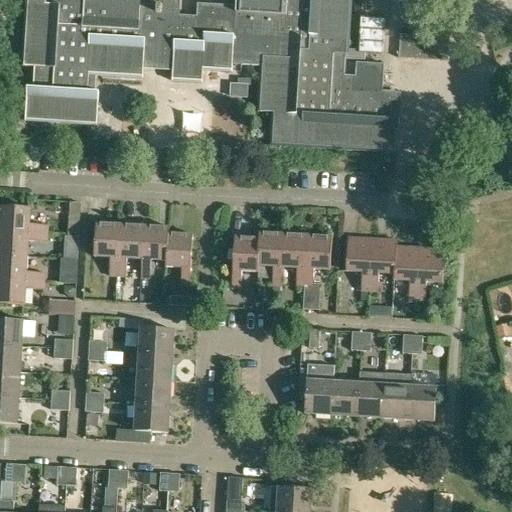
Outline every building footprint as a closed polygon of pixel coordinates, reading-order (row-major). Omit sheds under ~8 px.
[(232,65),(234,37),(195,34),(196,32),(193,32),(194,17),(179,16),(180,0),(26,0),(27,4),(22,67),(35,68),(33,88),(27,88),(25,122),(96,127),(99,92),(94,92),(95,75),(142,79),(143,63),(162,64),(162,67),(173,68),(172,81),(202,83),(203,71),(232,73),(232,65)] [(236,0),(236,7),(197,4),(196,17),(194,17),(193,32),(196,32),(195,34),(234,37),(232,65),(261,67),(257,113),(272,114),(270,146),(389,154),(396,155),(400,93),(381,92),(383,63),(357,62),(356,77),(345,77),(347,56),(349,56),(352,0),(236,0)] [(361,18),(359,54),(383,55),(385,19),(361,18)] [(398,59),(448,62),(449,38),(417,36),(399,35),(398,59)] [(231,97),(233,97),(247,98),(248,85),(231,84),(231,97)] [(0,207),(0,232),(47,235),(48,227),(29,226),(30,209),(0,207)] [(109,278),(117,278),(120,226),(96,225),(94,259),(110,259),(109,278)] [(120,226),(117,278),(126,279),(127,260),(142,261),(143,261),(144,228),(120,226)] [(168,229),(144,228),(143,261),(142,261),(141,280),(150,280),(151,262),(166,262),(167,262),(168,235),(168,229)] [(0,232),(0,256),(27,258),(28,243),(47,244),(47,235),(0,232)] [(192,236),(168,235),(167,262),(166,262),(166,268),(182,269),(181,288),(189,288),(192,236)] [(259,268),(261,235),(260,235),(259,241),(235,239),(232,291),(242,292),(243,274),(259,274),(260,268),(259,268)] [(283,288),(284,270),(283,270),(285,236),(261,235),(259,268),(260,268),(275,269),(274,288),(283,288)] [(297,289),(304,289),(307,289),(310,238),(285,236),(283,270),(284,270),(298,271),(297,289)] [(303,310),(319,311),(320,285),(314,285),(315,271),(332,272),(334,239),(310,238),(307,289),(304,289),(303,310)] [(369,293),(372,241),(348,240),(346,273),(363,274),(362,292),(368,293),(369,293)] [(396,248),(397,248),(397,243),(372,241),(369,293),(378,293),(379,275),(395,276),(396,248)] [(409,302),(417,302),(421,250),(397,248),(396,248),(395,276),(394,282),(410,283),(409,302)] [(417,302),(426,303),(427,284),(443,285),(445,251),(421,250),(417,302)] [(0,256),(0,280),(45,283),(45,275),(27,274),(27,258),(0,256)] [(60,260),(60,272),(77,273),(78,261),(60,260)] [(0,305),(25,306),(26,291),(44,292),(45,283),(0,280),(0,305)] [(64,292),(68,297),(76,297),(76,286),(64,285),(64,292)] [(153,298),(153,306),(163,306),(163,295),(157,295),(153,298)] [(181,298),(181,307),(192,308),(192,299),(181,298)] [(370,306),(369,318),(391,319),(392,307),(370,306)] [(244,315),(245,337),(270,336),(269,314),(244,315)] [(129,320),(128,329),(141,329),(142,321),(129,320)] [(0,347),(21,349),(23,322),(0,321),(0,347)] [(508,325),(496,327),(499,339),(511,336),(508,325)] [(140,355),(172,357),(174,331),(141,329),(140,355)] [(309,349),(319,350),(320,331),(310,331),(309,349)] [(351,351),(361,352),(362,334),(352,333),(351,351)] [(361,352),(370,352),(371,334),(362,334),(361,352)] [(402,354),(412,355),(413,336),(403,336),(402,354)] [(412,355),(422,355),(423,337),(413,336),(412,355)] [(54,351),(72,352),(73,341),(54,340),(54,351)] [(88,352),(107,353),(107,343),(89,342),(88,352)] [(0,373),(20,375),(21,349),(0,347),(0,373)] [(53,360),(71,360),(72,352),(54,351),(53,360)] [(88,361),(106,363),(107,353),(88,352),(88,361)] [(139,381),(171,383),(172,357),(140,355),(139,381)] [(263,365),(246,365),(246,385),(264,384),(263,365)] [(0,399),(18,400),(20,375),(0,373),(0,399)] [(359,386),(357,418),(383,420),(385,387),(384,387),(385,374),(359,373),(359,386)] [(137,407),(170,409),(171,383),(139,381),(137,407)] [(305,415),(331,417),(333,385),(307,383),(305,415)] [(331,417),(357,418),(359,386),(357,386),(333,385),(331,417)] [(383,420),(409,421),(411,389),(385,387),(383,420)] [(409,421),(435,423),(436,391),(411,389),(409,421)] [(51,401),(69,402),(70,392),(52,391),(51,401)] [(85,403),(104,404),(104,394),(86,393),(85,403)] [(0,425),(17,426),(18,400),(0,399),(0,425)] [(50,411),(69,412),(69,402),(51,401),(50,411)] [(85,413),(103,414),(104,404),(85,403),(85,413)] [(136,433),(168,434),(170,409),(137,407),(136,432),(136,433)] [(135,444),(136,433),(136,432),(127,432),(126,443),(135,444)] [(136,433),(135,444),(150,445),(151,433),(136,433)] [(5,483),(15,484),(16,465),(6,465),(5,483)] [(15,484),(24,484),(26,466),(16,465),(15,484)] [(56,486),(66,486),(67,468),(57,468),(56,486)] [(66,486),(75,487),(77,469),(67,468),(66,486)] [(108,489),(118,490),(119,471),(109,471),(108,489)] [(118,490),(127,490),(128,472),(119,471),(118,490)] [(143,485),(154,486),(155,474),(144,474),(143,485)] [(159,492),(169,493),(170,474),(160,474),(159,492)] [(169,493),(178,493),(179,475),(170,474),(169,493)] [(226,511),(242,511),(244,511),(245,503),(241,502),(243,479),(228,478),(226,511)] [(309,511),(311,490),(280,488),(280,483),(277,481),(267,480),(267,487),(271,487),(269,511),(309,511)] [(0,511),(13,511),(14,502),(0,501),(0,503),(0,511)]
